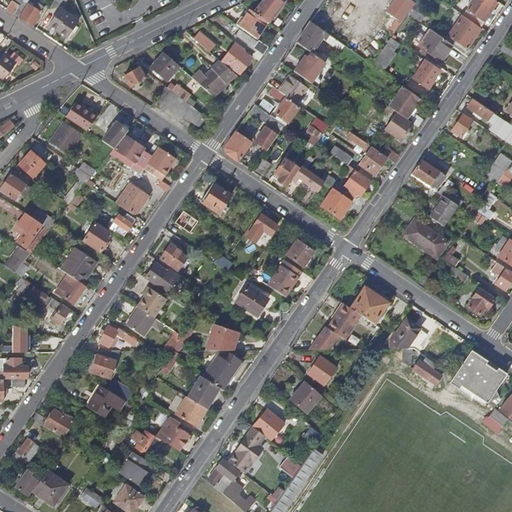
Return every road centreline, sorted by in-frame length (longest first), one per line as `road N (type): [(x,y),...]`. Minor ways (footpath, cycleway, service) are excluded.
road 1 (residential): [(205,154),(0,446)]
road 2 (residential): [(346,249),(160,511)]
road 3 (residential): [(511,11),(346,249)]
road 4 (residential): [(310,0),(205,154)]
road 5 (residential): [(346,249),(205,154)]
road 6 (residential): [(485,345),(346,249)]
road 7 (residential): [(205,154),(77,68)]
road 8 (residential): [(77,68),(215,0)]
